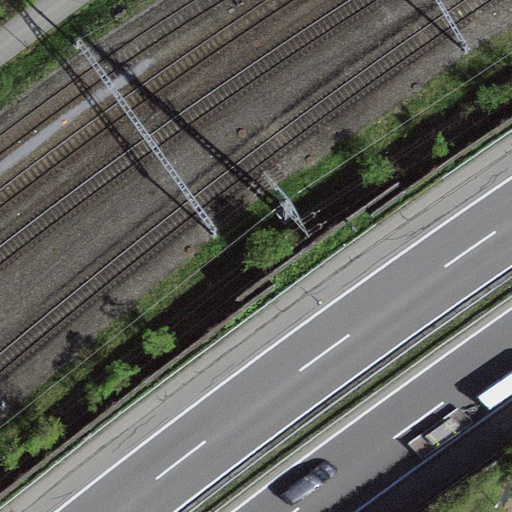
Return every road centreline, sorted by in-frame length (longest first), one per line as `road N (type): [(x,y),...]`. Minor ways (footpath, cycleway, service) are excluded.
road 1 (motorway): [(511,220),(114,511)]
road 2 (motorway): [(294,511),(511,354)]
